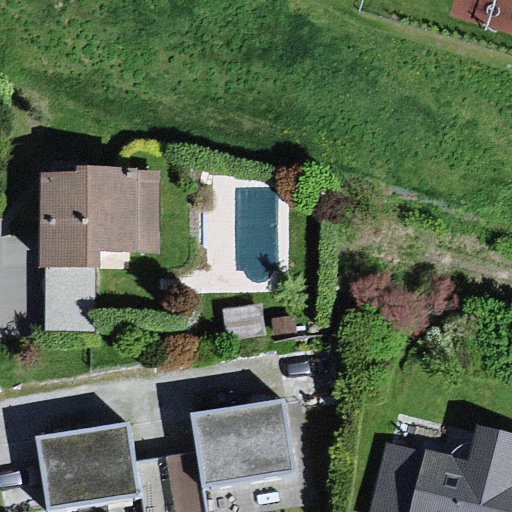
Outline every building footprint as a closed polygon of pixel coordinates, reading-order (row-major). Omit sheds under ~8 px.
[(142,177),(19,183),(19,272),(72,271),(74,252),(144,257),(142,177)] [(274,405),(172,420),(179,459),(184,489),(194,488),(281,477),(274,405)] [(113,428),(20,442),(25,511),(36,511),(121,500),(117,466),(113,428)] [(508,511),(511,498),(511,445),(448,428),(445,455),(376,438),(359,511),(508,511)] [(179,459),(117,466),(127,511),(198,511),(194,488),(184,489),(179,459)]
